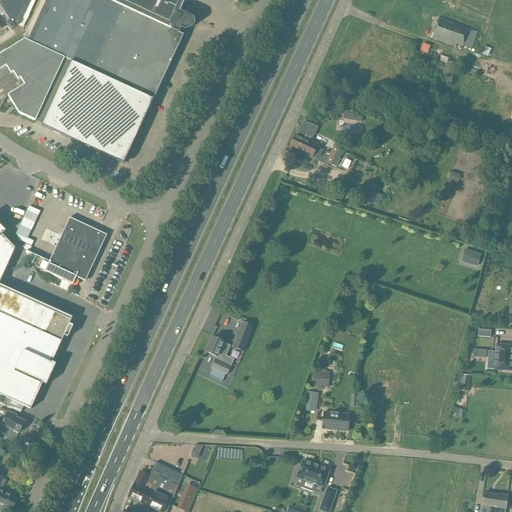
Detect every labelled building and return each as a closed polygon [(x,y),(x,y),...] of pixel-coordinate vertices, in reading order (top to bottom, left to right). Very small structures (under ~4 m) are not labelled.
[(0,0),(0,13),(1,16),(5,13),(9,20),(6,22),(7,24),(12,29),(19,26),(30,0),(0,0)] [(185,0),(46,0),(27,42),(25,40),(0,55),(0,70),(6,66),(11,74),(13,73),(18,80),(20,79),(25,86),(8,97),(19,114),(35,121),(34,124),(123,165),(183,36),(181,35),(182,32),(191,29),(196,31),(199,24),(195,22),(194,19),(192,18),(180,12),(185,0)] [(477,32),(439,18),(431,38),(455,47),(456,44),(462,46),(463,46),(471,49),(477,32)] [(491,49),(485,47),(482,54),(488,57),(491,49)] [(471,63),(462,60),(458,69),(467,72),(471,63)] [(447,61),(442,75),(451,79),(457,64),(447,61)] [(489,66),(485,74),(491,77),(494,69),(489,66)] [(343,131),(358,132),(359,112),(344,111),(343,131)] [(297,136),(296,135),(289,148),(312,159),(312,158),(319,161),(323,151),(317,148),(318,145),(307,140),(309,135),(312,137),(316,128),(304,122),(297,136)] [(323,157),(320,163),(329,166),(330,164),(336,167),(341,157),(343,152),(334,147),(331,154),(325,151),(323,157)] [(384,195),(379,193),(381,188),(368,183),(363,200),(380,206),(384,195)] [(29,239),(41,211),(29,206),(15,238),(33,245),(34,241),(29,239)] [(49,264),(45,271),(72,284),(75,285),(77,284),(79,281),(78,278),(76,277),(85,281),(106,236),(70,219),(49,264)] [(0,281),(15,249),(0,233),(0,281)] [(465,249),(461,262),(477,267),(481,254),(465,249)] [(26,270),(23,265),(13,270),(16,276),(26,270)] [(0,285),(0,395),(24,407),(30,410),(42,384),(46,386),(55,365),(51,363),(64,337),(67,339),(73,327),(69,325),(72,318),(0,285)] [(254,326),(242,321),(232,348),(243,352),(254,326)] [(212,338),(206,352),(217,357),(211,368),(213,369),(210,376),(222,382),(226,374),(227,375),(234,360),(226,356),(231,346),(212,338)] [(429,343),(420,372),(436,377),(445,348),(429,343)] [(511,363),(511,346),(496,345),(496,352),(489,352),(488,363),(495,363),(495,370),(511,371),(511,363)] [(387,362),(382,381),(394,385),(394,386),(398,388),(399,386),(407,389),(413,370),(415,371),(419,356),(419,357),(406,353),(402,367),(387,362)] [(329,373),(313,372),(312,387),(328,388),(329,373)] [(462,375),(457,391),(468,392),(470,376),(462,375)] [(0,403),(21,413),(24,407),(0,395),(0,403)] [(308,406),(317,407),(318,397),(310,396),(308,406)] [(7,412),(0,409),(0,417),(5,419),(0,430),(0,434),(6,437),(5,439),(12,448),(18,433),(19,434),(24,422),(15,418),(16,416),(7,412)] [(331,414),(324,413),(322,429),(348,432),(349,416),(339,415),(339,414),(331,413),(331,414)] [(196,443),(191,454),(206,461),(212,449),(196,443)] [(323,487),(329,471),(303,462),(297,478),(304,480),(302,488),(313,492),(316,485),(323,487)] [(135,483),(135,484),(169,499),(172,501),(183,476),(181,475),(155,463),(149,476),(140,472),(135,483)] [(0,507),(5,510),(6,508),(12,511),(17,499),(0,491),(0,481),(2,476),(0,475),(0,507)] [(134,483),(127,498),(128,498),(148,507),(159,511),(167,511),(172,501),(169,499),(135,484),(135,483),(134,483)] [(188,511),(198,490),(182,484),(177,495),(183,497),(178,508),(186,511),(188,511)] [(327,488),(319,511),(323,511),(329,511),(337,491),(327,488)] [(498,496),(483,494),(481,505),(482,505),(480,511),(505,511),(507,496),(498,495),(498,496)]
